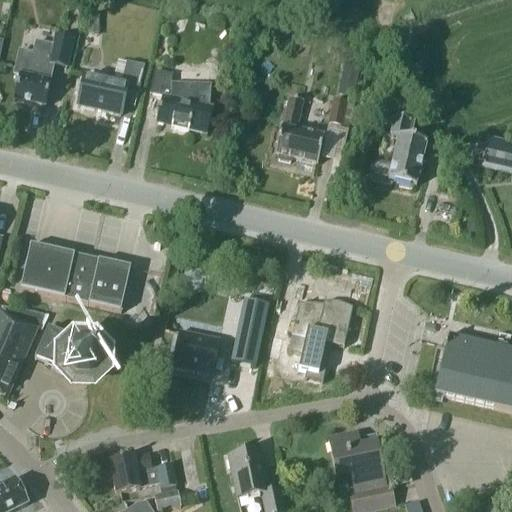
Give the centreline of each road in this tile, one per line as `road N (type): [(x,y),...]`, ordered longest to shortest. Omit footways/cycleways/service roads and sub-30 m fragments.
road 1 (tertiary): [(395,251),(0,163)]
road 2 (residential): [(33,473),(137,441),(372,408)]
road 3 (track): [(488,273),(491,242),(477,194),(373,0)]
road 4 (residential): [(372,408),(395,251)]
road 5 (residential): [(372,408),(402,433),(436,511)]
road 6 (tertiary): [(511,278),(395,251)]
